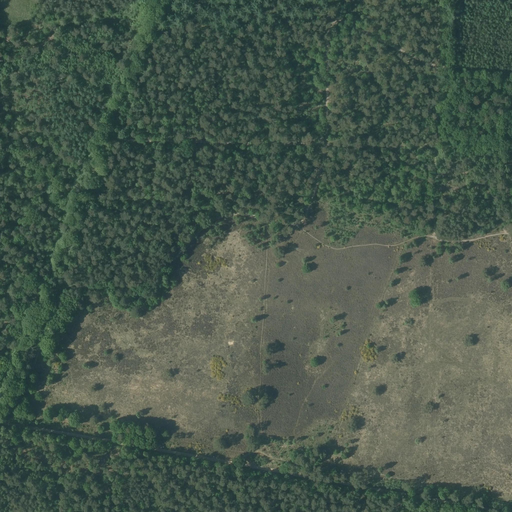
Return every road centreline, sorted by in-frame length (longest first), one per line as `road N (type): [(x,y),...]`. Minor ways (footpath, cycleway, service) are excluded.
road 1 (track): [(0,421),(504,511)]
road 2 (track): [(271,222),(258,453),(511,499)]
road 3 (unknown): [(0,419),(19,397),(65,286),(140,280),(229,209),(271,222)]
road 4 (unknown): [(511,72),(438,64),(325,12),(325,145)]
road 5 (track): [(94,165),(0,405)]
road 6 (track): [(94,165),(104,138),(325,145)]
road 7 (track): [(325,12),(180,22),(150,9)]
road 8 (track): [(435,146),(434,236),(454,241),(511,232)]
road 9 (track): [(153,0),(104,138)]
road 10 (track): [(435,146),(439,0)]
